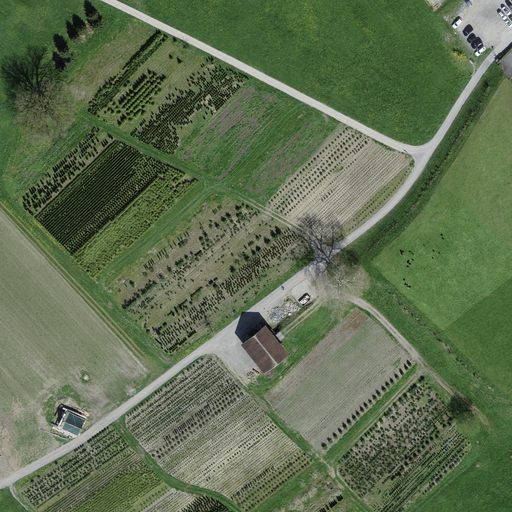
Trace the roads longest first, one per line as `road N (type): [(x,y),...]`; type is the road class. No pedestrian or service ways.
road 1 (track): [(424,159),(397,197),(253,314),(85,439),(0,486)]
road 2 (track): [(105,0),(424,159)]
road 3 (track): [(503,43),(424,159)]
